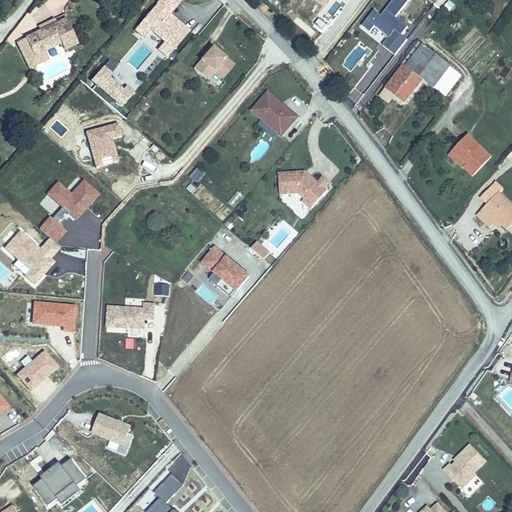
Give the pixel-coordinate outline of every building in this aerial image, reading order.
[(167,0),(165,0),(162,5),(174,15),(179,9),(167,0)] [(340,0),(310,0),(324,11),(331,0),(335,0),(339,2),(340,0)] [(381,45),(396,55),(408,38),(402,34),(408,25),(397,17),(408,0),(391,0),(382,14),(373,7),(361,25),(372,32),(376,27),(387,35),(381,45)] [(174,15),(162,5),(140,31),(148,38),(154,31),(168,44),(163,50),(172,58),(194,32),(174,15)] [(74,44),(63,19),(22,37),(30,56),(41,51),(39,47),(54,41),(56,44),(59,51),(74,44)] [(436,86),(454,64),(423,40),(386,86),(405,102),(425,77),(436,86)] [(39,47),(41,51),(56,44),(54,41),(39,47)] [(193,67),(204,77),(213,67),(224,76),(233,64),(211,46),(193,67)] [(345,95),(355,104),(391,60),(381,52),(345,95)] [(462,71),(454,64),(436,86),(444,93),(462,71)] [(207,79),(213,71),(222,78),(224,76),(213,67),(204,77),(207,79)] [(138,95),(108,69),(96,82),(126,108),(138,95)] [(301,120),(272,94),(254,115),(283,141),(301,120)] [(264,124),(262,127),(273,137),(275,134),(264,124)] [(126,138),(123,125),(91,133),(100,169),(123,163),(117,140),(126,138)] [(494,153),(470,133),(456,149),(470,162),(466,166),(475,174),(494,153)] [(470,162),(456,149),(450,156),(464,168),(466,166),(470,162)] [(197,182),(205,173),(198,167),(190,176),(197,182)] [(317,206),(329,193),(327,191),(331,187),(324,181),(320,185),(313,179),(311,182),(308,180),(308,175),(281,176),(282,197),(301,197),(306,201),(308,198),(317,206)] [(103,196),(88,182),(75,197),(62,185),(52,195),(81,221),(103,196)] [(510,226),(511,223),(511,198),(495,183),(484,195),(491,201),(485,208),(497,219),(503,225),(505,222),(510,226)] [(235,207),(243,193),(236,189),(228,203),(235,207)] [(308,198),(306,201),(303,204),(312,211),(317,206),(308,198)] [(55,216),(61,206),(53,201),(47,212),(55,216)] [(497,219),(485,208),(478,215),(491,226),(497,219)] [(21,229),(2,251),(39,285),(58,263),(54,259),(44,250),(21,229)] [(54,240),(44,250),(54,259),(64,249),(54,240)] [(273,255),(261,244),(255,250),(268,261),(273,255)] [(242,269),(219,250),(206,264),(218,274),(213,281),(219,286),(225,280),(240,293),(252,278),(244,271),(243,273),(240,271),(242,269)] [(79,307),(39,303),(36,328),(77,332),(79,307)] [(159,321),(160,305),(151,304),(151,310),(114,308),(112,328),(134,330),(134,328),(149,329),(150,320),(159,321)] [(63,368),(49,352),(21,376),(34,392),(63,368)] [(0,394),(0,416),(11,407),(0,394)] [(104,417),(97,436),(127,448),(135,429),(104,417)] [(451,464),(445,470),(463,488),(477,475),(475,473),(486,461),(470,445),(458,457),(460,459),(457,462),(453,466),(451,464)] [(90,482),(75,462),(65,469),(63,465),(44,479),(46,482),(36,489),(49,508),(58,502),(57,499),(76,486),(78,488),(90,482)] [(172,474),(164,483),(175,494),(184,485),(172,474)] [(477,475),(463,488),(467,493),(481,479),(477,475)] [(175,494),(164,483),(153,495),(159,500),(147,511),(175,511),(166,504),(175,494)] [(76,486),(57,499),(58,502),(62,506),(81,493),(78,488),(76,486)] [(493,509),(493,499),(485,499),(485,509),(493,509)] [(449,511),(439,500),(432,506),(437,511),(449,511)] [(18,511),(12,503),(0,511),(18,511)] [(437,511),(432,506),(429,503),(419,511),(437,511)]
